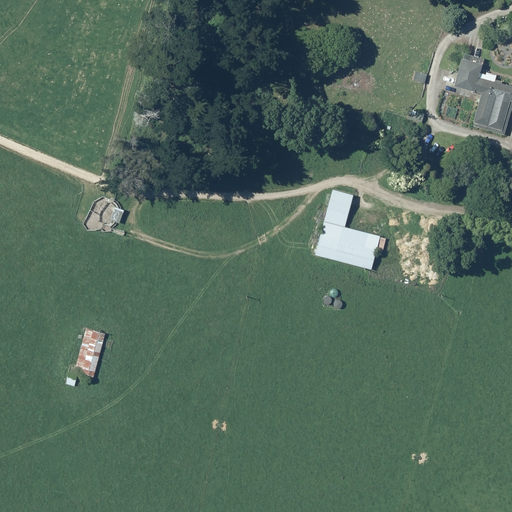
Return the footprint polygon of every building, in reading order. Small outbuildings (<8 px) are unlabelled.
[(464,55),(455,86),(481,94),(472,125),(504,135),(511,108),(511,86),(502,84),(503,82),(494,80),(496,76),(485,73),(486,70),(482,69),(484,61),(464,55)] [(457,109),(447,106),(444,116),(454,120),(457,109)] [(425,115),(413,111),(410,120),(422,124),(425,115)] [(355,196),(335,190),(317,256),(372,271),(377,252),(388,255),(392,240),(347,228),(355,196)] [(125,211),(116,207),(111,220),(120,223),(125,211)] [(106,335),(87,330),(76,374),(96,378),(106,335)] [(78,376),(69,374),(67,385),(76,386),(78,376)]
